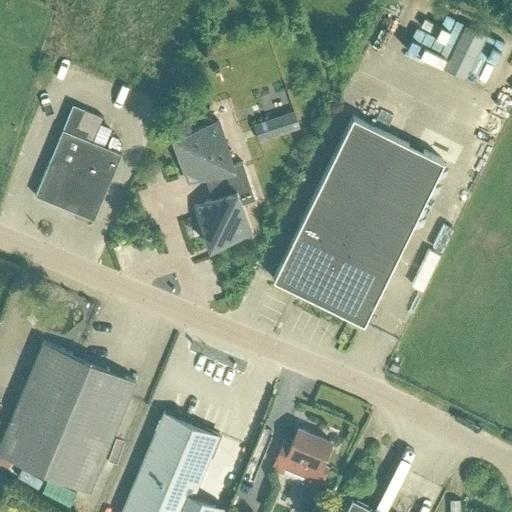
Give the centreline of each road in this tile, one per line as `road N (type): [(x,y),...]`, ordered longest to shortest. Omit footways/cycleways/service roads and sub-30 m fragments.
road 1 (unclassified): [(511,461),(0,235)]
road 2 (unknown): [(90,273),(123,153),(119,124),(91,105),(62,99),(50,108),(15,241)]
